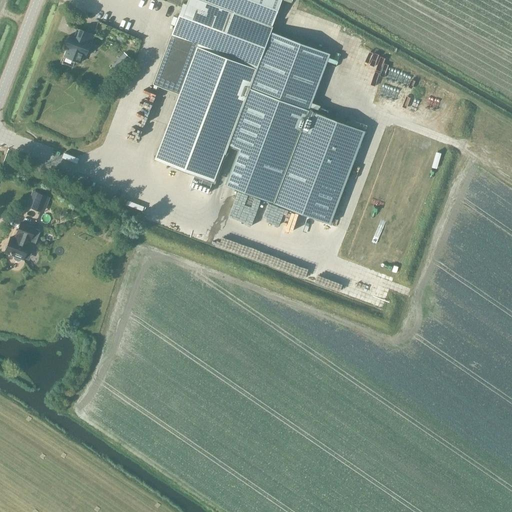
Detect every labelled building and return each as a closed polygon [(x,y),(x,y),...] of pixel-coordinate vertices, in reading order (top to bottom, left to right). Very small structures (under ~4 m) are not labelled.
[(162,0),(181,7),(152,84),(179,94),(154,159),(213,181),(228,143),(240,148),(226,185),(290,209),(330,224),(365,131),(333,119),(318,113),(308,109),(310,105),(314,107),(316,103),(311,101),(327,60),(331,61),(332,58),(328,56),(329,52),(270,30),(280,0),(162,0)] [(89,47),(94,35),(75,29),(65,57),(80,62),(87,46),(89,47)] [(124,53),(120,57),(127,63),(131,59),(124,53)] [(48,196),(38,192),(32,208),(42,212),(48,196)] [(31,239),(35,228),(21,223),(17,233),(18,234),(15,240),(10,238),(8,244),(7,244),(6,245),(5,247),(5,249),(5,250),(5,251),(5,252),(14,255),(13,257),(14,259),(15,260),(18,262),(20,261),(21,260),(22,258),(24,259),(29,245),(28,244),(30,238),(31,239)]
